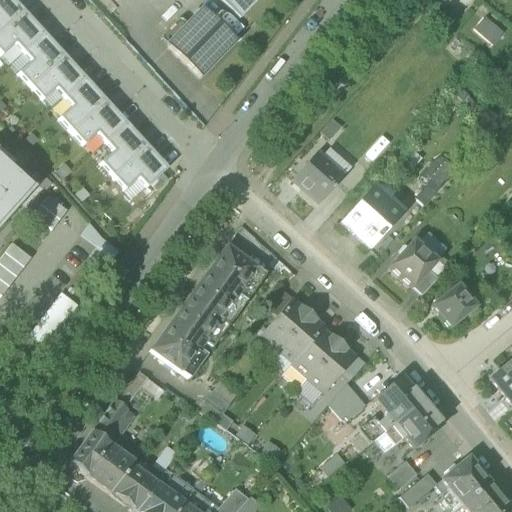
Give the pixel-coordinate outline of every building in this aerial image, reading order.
[(0,0),(0,33),(21,14),(7,0),(0,0)] [(217,0),(239,21),(258,0),(217,0)] [(167,49),(199,80),(234,44),(202,13),(199,13),(193,19),(193,22),(187,29),(182,34),(179,34),(167,46),(167,49)] [(0,33),(0,58),(12,47),(21,56),(42,37),(21,14),(0,33)] [(21,56),(29,65),(17,75),(16,77),(28,90),(62,59),(42,37),(21,56)] [(29,65),(21,56),(9,66),(17,75),(29,65)] [(28,90),(41,104),(42,103),(54,92),(62,101),(82,82),(62,59),(28,90)] [(62,101),(70,110),(57,121),(69,135),(103,104),(82,82),(62,101)] [(54,92),(42,103),(50,112),(62,101),(54,92)] [(69,135),(82,148),(95,137),(103,146),(123,127),(103,104),(69,135)] [(332,121),(319,135),(328,143),(340,129),(332,121)] [(103,146),(111,154),(98,166),(110,180),(144,149),(123,127),(103,146)] [(37,142),(30,135),(24,141),(30,148),(37,142)] [(110,180),(123,193),(136,182),(144,191),(148,188),(160,176),(165,172),(144,149),(110,180)] [(328,150),(320,160),(342,180),(351,171),(328,150)] [(421,160),(410,151),(399,163),(410,173),(421,160)] [(291,183),(318,207),(342,180),(320,160),(316,156),(291,183)] [(11,167),(0,157),(0,227),(33,191),(9,170),(11,167)] [(429,184),(437,191),(455,171),(444,161),(426,181),(429,184)] [(69,174),(62,167),(54,174),(61,182),(69,174)] [(160,176),(148,188),(154,194),(166,182),(160,176)] [(51,185),(43,179),(37,185),(45,192),(51,185)] [(414,201),(422,208),(437,191),(429,184),(414,201)] [(339,226),(369,252),(400,217),(371,190),(339,226)] [(46,199),(39,209),(58,223),(65,213),(46,199)] [(50,233),(58,223),(39,209),(31,218),(50,233)] [(95,249),(112,262),(118,254),(101,241),(88,226),(79,237),(95,249)] [(434,264),(440,258),(446,252),(427,235),(416,247),(434,264)] [(388,270),(412,291),(413,290),(428,274),(435,265),(434,264),(416,247),(412,244),(388,270)] [(10,246),(3,256),(22,270),(29,261),(10,246)] [(112,262),(95,249),(88,258),(106,271),(112,262)] [(224,250),(187,302),(225,330),(263,278),(224,250)] [(3,256),(0,259),(0,269),(14,280),(22,270),(3,256)] [(428,274),(436,282),(450,266),(440,258),(434,264),(435,265),(428,274)] [(0,269),(0,284),(7,290),(14,280),(0,269)] [(413,290),(421,298),(436,282),(428,274),(413,290)] [(430,309),(448,332),(474,311),(456,288),(430,309)] [(266,312),(275,320),(289,303),(291,301),(282,294),(266,312)] [(77,308),(60,295),(27,337),(45,350),(77,308)] [(209,351),(225,330),(187,302),(149,354),(178,375),(187,381),(203,359),(196,354),(202,346),(209,351)] [(258,339),(274,354),(306,317),(289,303),(275,320),(258,339)] [(274,354),(290,367),(320,333),(322,331),(306,317),(274,354)] [(289,369),(305,383),(336,346),(320,333),(290,367),(289,369)] [(352,360),(336,346),(305,383),(320,396),(321,397),(338,377),(353,361),(352,360)] [(283,376),(289,369),(290,367),(274,354),(267,362),(283,376)] [(338,377),(347,385),(363,366),(354,358),(352,360),(353,361),(338,377)] [(511,362),(489,382),(511,409),(511,362)] [(289,369),(283,376),(280,379),(296,392),(305,383),(289,369)] [(371,402),(383,417),(392,427),(420,404),(399,380),(371,402)] [(305,383),(296,392),(294,395),(309,408),(320,396),(305,383)] [(210,394),(228,407),(236,397),(218,384),(210,394)] [(344,420),(347,423),(364,409),(346,386),(327,407),(341,423),(344,420)] [(203,403),(222,417),(229,407),(228,407),(210,394),(210,393),(203,403)] [(113,403),(90,434),(107,447),(112,440),(108,437),(126,413),(113,403)] [(232,424),(222,417),(203,403),(196,412),(204,418),(225,434),(232,424)] [(392,427),(389,430),(399,443),(402,440),(412,452),(440,429),(420,404),(392,427)] [(358,435),(359,437),(368,447),(374,442),(389,430),(392,427),(383,417),(381,422),(376,426),(374,423),(358,435)] [(242,427),(234,437),(247,447),(255,437),(242,427)] [(391,449),(399,443),(389,430),(374,442),(384,454),(391,449)] [(131,465),(107,447),(90,434),(67,466),(108,496),(129,468),(131,465)] [(358,455),(368,447),(359,437),(350,445),(358,455)] [(267,443),(260,454),(274,464),(282,453),(267,443)] [(152,468),(162,476),(177,456),(166,448),(152,468)] [(319,474),(325,482),(345,466),(338,458),(319,474)] [(446,491),(459,508),(487,485),(466,461),(439,483),(446,491)] [(387,479),(398,492),(415,478),(404,465),(387,479)] [(136,511),(155,487),(129,468),(108,496),(129,511),(136,511)] [(398,500),(407,511),(433,489),(435,488),(435,487),(426,477),(398,500)] [(446,491),(439,483),(435,487),(435,488),(433,489),(439,496),(446,491)] [(459,508),(462,511),(504,511),(507,510),(487,485),(459,508)] [(175,511),(180,506),(155,487),(136,511),(175,511)] [(442,511),(454,511),(459,508),(446,491),(439,496),(434,501),(442,511)] [(238,511),(247,502),(234,492),(216,511),(238,511)] [(190,493),(180,506),(189,511),(216,511),(190,493)] [(350,511),(351,511),(340,497),(325,509),(327,511),(350,511)] [(249,500),(247,502),(238,511),(254,511),(259,507),(249,500)]
